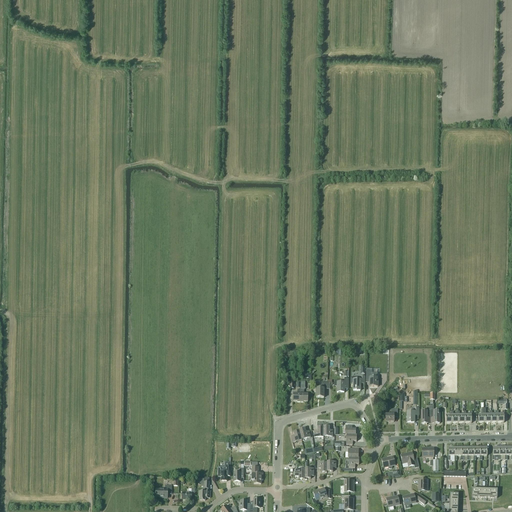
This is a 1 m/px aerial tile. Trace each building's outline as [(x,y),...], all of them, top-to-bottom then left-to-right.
[(369,387),(378,387),(378,382),(377,382),(377,378),(372,378),(372,369),(366,369),(366,381),(370,381),(369,387)] [(351,378),(351,384),(353,384),(353,391),(360,391),(360,384),(364,384),(365,377),(360,377),(360,381),(357,381),(357,378),(351,378)] [(344,383),(341,383),(341,381),(335,381),(335,387),(337,387),(337,393),(344,393),(344,389),(348,389),(348,379),(344,379),(344,383)] [(316,398),(324,398),(324,390),(330,390),(330,383),(321,383),(321,389),(316,389),(316,398)] [(430,407),(430,410),(430,418),(430,424),(440,424),(439,411),(433,411),(433,405),(430,405),(430,407)] [(430,424),(430,418),(430,410),(430,407),(427,407),(427,411),(421,412),(421,424),(427,424),(430,424)] [(418,416),(418,409),(414,409),(414,412),(407,413),(407,423),(414,423),(414,416),(418,416)] [(386,415),(386,423),(394,422),(394,418),(397,418),(397,410),(391,410),(391,415),(386,415)] [(356,436),(356,430),(352,430),(352,426),(346,426),(345,430),(346,430),(346,435),(345,435),(345,436),(346,436),(356,436)] [(333,431),(329,431),(329,427),(323,427),(323,428),(323,437),(323,436),(329,436),(329,437),(333,437),(333,431)] [(317,437),(323,437),(323,438),(323,437),(323,428),(317,428),(317,432),(314,431),(314,438),(317,438),(317,437)] [(299,431),(301,440),(302,440),(301,439),(307,438),(307,439),(311,438),(309,432),(306,432),(305,429),(299,430),(299,431)] [(296,443),(296,442),(301,440),(301,441),(302,441),(302,440),(301,440),(299,431),(293,433),(294,436),(291,437),(292,443),(296,443)] [(346,441),(346,445),(352,445),(353,442),(356,442),(357,436),(356,436),(346,436),(347,436),(347,441),(346,441)] [(348,458),(348,459),(349,459),(358,459),(358,449),(348,449),(348,453),(349,453),(349,458),(348,458)] [(422,449),(422,458),(434,457),(434,449),(433,449),(422,449)] [(414,466),(415,469),(419,468),(417,459),(414,460),(412,453),(400,456),(402,464),(407,463),(408,467),(414,466)] [(390,469),(391,469),(392,468),(391,466),(395,466),(393,457),(381,460),(383,468),(388,467),(389,469),(390,469)] [(355,465),(359,465),(359,459),(358,459),(349,459),(350,459),(349,465),(348,464),(348,468),(355,468),(355,465)] [(333,468),(336,469),(336,462),(333,462),(333,463),(327,463),(327,462),(326,463),(327,463),(327,472),(333,472),(333,468)] [(321,464),(321,463),(317,463),(317,469),(320,469),(320,473),(327,473),(327,472),(327,463),(326,463),(326,464),(321,464)] [(218,477),(221,477),(221,482),(227,482),(227,475),(231,475),(231,468),(225,467),(225,470),(221,470),(221,469),(220,469),(218,469),(218,478),(218,477)] [(258,467),(252,467),(252,481),(254,481),(254,484),(261,485),(261,481),(263,481),(263,474),(258,474),(258,467)] [(234,482),(241,482),(241,475),(244,475),(244,469),(239,469),(239,473),(234,472),(234,482)] [(298,480),(304,480),(305,469),(298,469),(298,470),(295,470),(295,477),(298,477),(298,480)] [(310,470),(305,470),(305,469),(304,480),(307,480),(307,479),(311,479),(311,476),(314,476),(314,469),(310,469),(310,470)] [(419,492),(427,492),(427,480),(419,480),(419,492)] [(344,493),(353,493),(353,481),(345,481),(344,493)] [(205,501),(205,499),(210,499),(210,492),(208,492),(208,489),(209,489),(209,482),(204,482),(204,489),(205,489),(205,492),(199,492),(199,497),(200,497),(200,501),(205,501)] [(156,490),(156,497),(161,498),(167,499),(167,495),(171,495),(172,486),(165,486),(165,490),(156,490)] [(188,500),(192,501),(192,495),(195,495),(195,489),(192,489),(191,493),(182,493),(182,500),(188,500)] [(313,493),(316,501),(326,497),(327,497),(327,499),(331,499),(331,491),(327,491),(325,491),(324,489),(313,493)] [(416,503),(414,495),(402,498),(404,506),(415,503),(416,503)] [(416,499),(425,506),(428,502),(419,495),(416,499)] [(342,496),(342,500),(344,500),(344,511),(353,511),(353,499),(348,499),(348,496),(342,496)] [(400,505),(398,497),(386,499),(388,508),(400,505)] [(256,511),(257,508),(260,508),(260,500),(254,499),(253,506),(250,506),(250,511),(256,511)] [(245,511),(249,511),(250,510),(247,510),(247,501),(240,501),(240,511),(245,511)]
